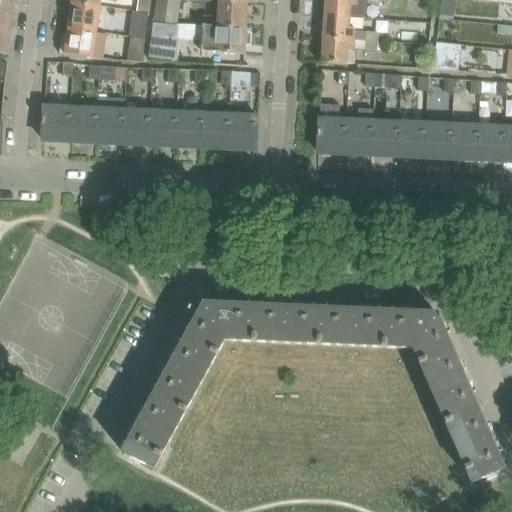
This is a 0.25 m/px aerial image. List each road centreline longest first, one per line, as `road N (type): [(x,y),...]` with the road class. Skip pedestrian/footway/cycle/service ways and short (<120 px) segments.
road 1 (unclassified): [(58,511),(186,285)]
road 2 (unclassified): [(444,296),(186,285)]
road 3 (residential): [(273,195),(285,0)]
road 4 (residential): [(35,0),(16,184)]
road 5 (residential): [(16,184),(198,192)]
road 6 (residential): [(273,195),(449,202)]
road 7 (unclassified): [(511,441),(444,296)]
